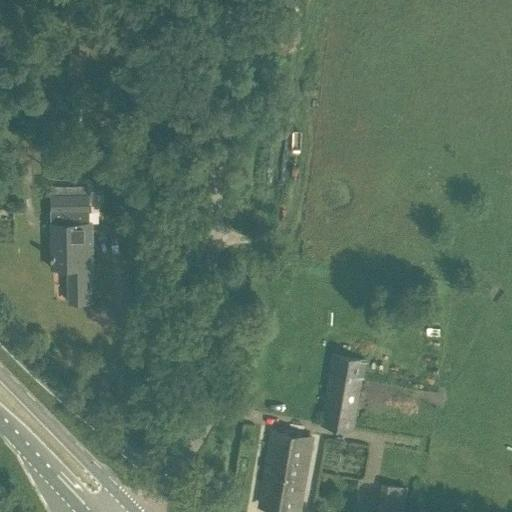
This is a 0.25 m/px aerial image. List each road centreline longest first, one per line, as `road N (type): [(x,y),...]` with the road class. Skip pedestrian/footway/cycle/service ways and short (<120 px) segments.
road 1 (track): [(197,332),(232,0)]
road 2 (track): [(215,159),(0,153)]
road 3 (unclassified): [(150,511),(202,409),(197,332)]
road 4 (primary): [(132,511),(0,374)]
road 5 (primary): [(0,421),(82,511)]
